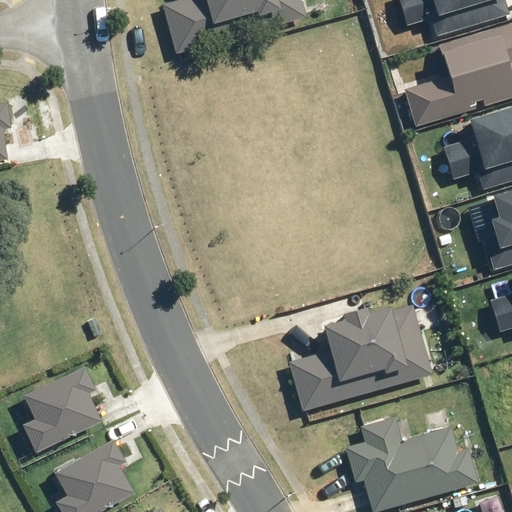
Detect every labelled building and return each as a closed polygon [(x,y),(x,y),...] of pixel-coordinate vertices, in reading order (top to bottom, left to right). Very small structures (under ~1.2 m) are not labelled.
[(302,19),(297,0),(176,0),(155,6),(168,54),(302,19)] [(393,0),(402,28),(500,0),(393,0)] [(397,93),(408,131),(511,99),(511,22),(432,46),(442,80),(397,93)] [(0,157),(6,157),(2,127),(11,125),(8,102),(0,102),(0,157)] [(440,149),(449,182),(511,164),(511,107),(459,123),(465,142),(440,149)] [(511,191),(486,199),(492,221),(482,223),(490,251),(511,245),(511,191)] [(511,273),(506,276),(511,293),(485,303),(496,336),(511,330),(511,273)] [(427,377),(409,306),(364,319),(362,311),(328,320),(330,326),(318,329),(324,354),(285,365),(297,412),(427,377)] [(34,412),(23,417),(35,443),(99,413),(85,383),(93,379),(84,360),(22,389),(34,412)] [(358,482),(366,511),(372,511),(475,483),(467,452),(457,455),(449,427),(398,441),(391,418),(355,428),(359,442),(341,447),(351,484),(358,482)] [(68,494),(57,500),(64,511),(94,511),(133,490),(116,461),(124,456),(113,437),(54,471),(68,494)]
